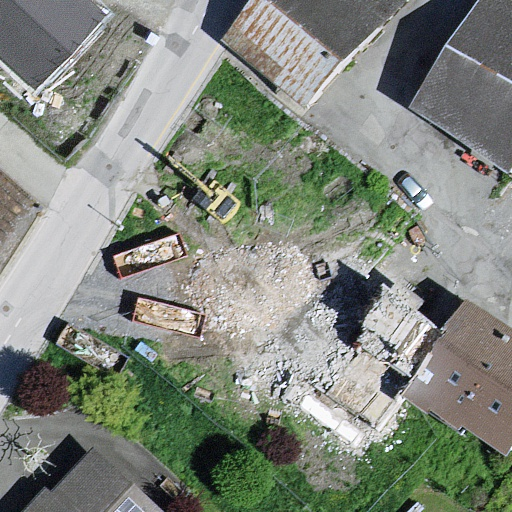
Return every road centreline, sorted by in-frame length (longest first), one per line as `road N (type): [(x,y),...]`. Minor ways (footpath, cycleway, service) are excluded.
road 1 (residential): [(202,0),(101,206),(0,346)]
road 2 (unknown): [(101,206),(0,122)]
